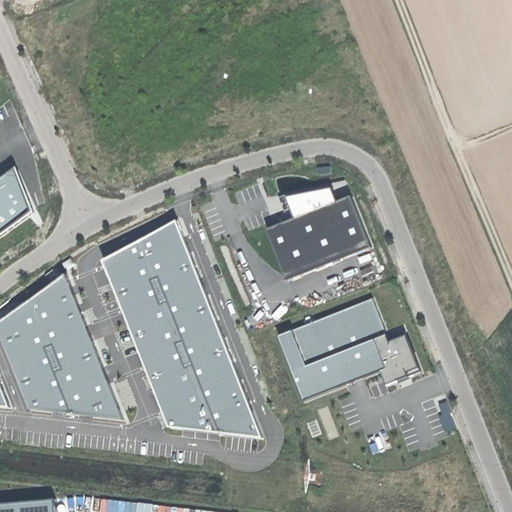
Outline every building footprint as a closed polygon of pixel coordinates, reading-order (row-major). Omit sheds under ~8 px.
[(271,232),(292,281),(374,248),(355,198),(342,203),(336,190),(289,199),(299,221),(271,232)] [(194,238),(187,219),(111,259),(115,268),(118,276),(132,312),(135,320),(148,355),(151,363),(165,398),(168,406),(177,429),(272,441),(255,397),(247,376),(244,367),(231,333),(227,324),(214,290),(211,281),(198,247),(194,238)] [(79,288),(73,272),(1,323),(7,336),(15,358),(18,366),(32,401),(35,411),(64,415),(88,417),(131,423),(114,379),(111,370),(98,336),(95,328),(86,306),(79,288)] [(376,300),(282,338),(307,401),(384,371),(389,386),(423,372),(409,336),(393,343),(376,300)] [(0,406),(15,408),(6,385),(0,369),(0,406)]
